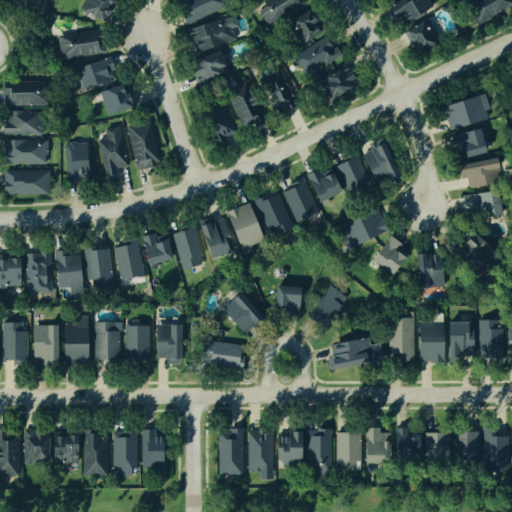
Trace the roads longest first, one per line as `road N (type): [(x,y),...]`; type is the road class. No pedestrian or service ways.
road 1 (residential): [(511,42),(236,175),(125,209),(0,220)]
road 2 (residential): [(511,396),(0,401)]
road 3 (residential): [(337,0),(398,98),(422,165),(418,205)]
road 4 (residential): [(142,30),(199,186)]
road 5 (residential): [(303,399),(302,362),(283,341),(269,347),(268,399)]
